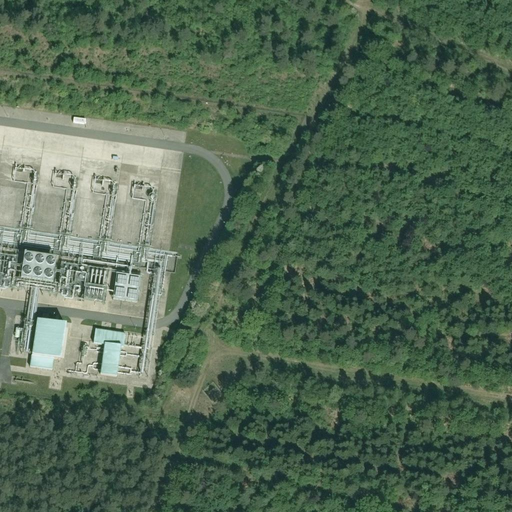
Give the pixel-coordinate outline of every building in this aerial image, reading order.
[(0,129),(0,240),(167,265),(183,157),(0,129)] [(30,254),(25,280),(57,285),(61,259),(30,254)] [(123,266),(117,297),(144,302),(150,272),(123,266)] [(72,325),(40,321),(33,367),(65,372),(72,325)] [(125,344),(105,343),(103,374),(123,376),(125,344)]
